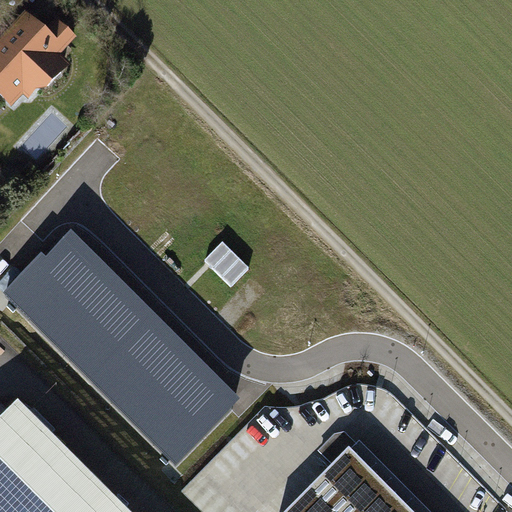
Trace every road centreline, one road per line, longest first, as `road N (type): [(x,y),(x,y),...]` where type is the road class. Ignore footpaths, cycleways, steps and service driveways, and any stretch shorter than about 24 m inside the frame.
road 1 (track): [(91,0),(511,418)]
road 2 (unclassified): [(71,193),(249,366),(302,371),(351,347),(404,357),(511,461)]
